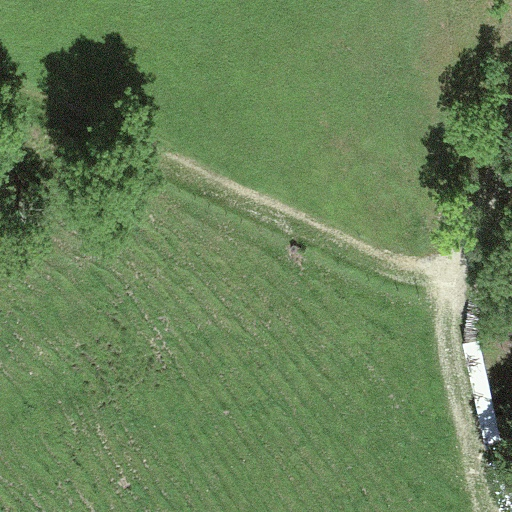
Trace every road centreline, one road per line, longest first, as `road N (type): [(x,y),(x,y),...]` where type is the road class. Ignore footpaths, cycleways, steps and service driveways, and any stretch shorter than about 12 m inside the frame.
road 1 (track): [(0,98),(110,132),(369,263),(418,276),(448,272)]
road 2 (track): [(482,511),(447,325),(448,272)]
road 3 (track): [(448,272),(468,246),(511,128)]
